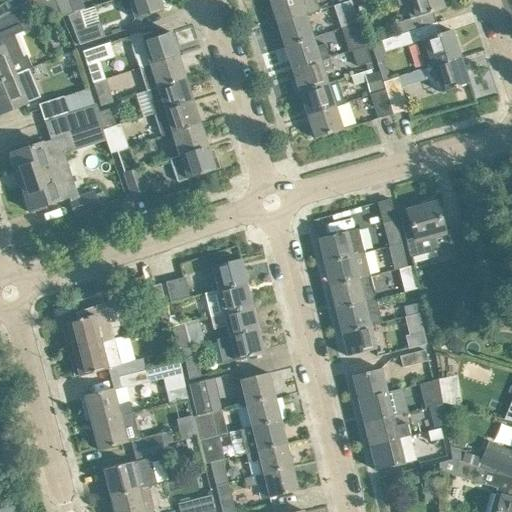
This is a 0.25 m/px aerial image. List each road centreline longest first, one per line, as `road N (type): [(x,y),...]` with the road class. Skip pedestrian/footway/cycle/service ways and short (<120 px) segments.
road 1 (residential): [(351,511),(275,217)]
road 2 (residential): [(25,284),(255,206)]
road 3 (residential): [(286,196),(511,133)]
road 4 (residential): [(66,511),(13,310)]
road 5 (residential): [(266,186),(205,0)]
